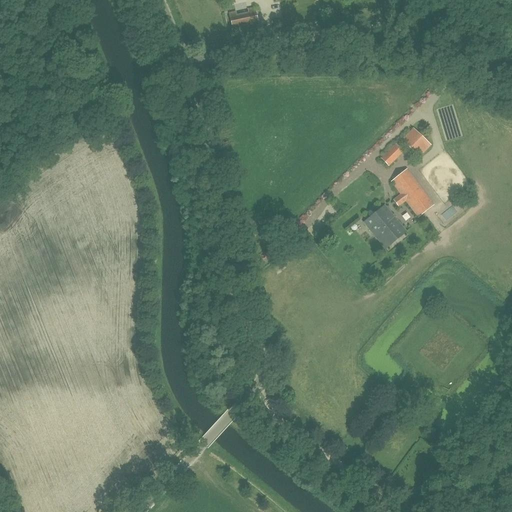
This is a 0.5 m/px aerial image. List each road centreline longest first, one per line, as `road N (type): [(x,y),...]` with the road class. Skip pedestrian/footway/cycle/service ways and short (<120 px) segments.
road 1 (tertiary): [(140,511),(250,395),(262,371),(234,289),(190,63)]
road 2 (tertiary): [(511,94),(413,37),(385,31),(337,31),(190,63)]
road 3 (track): [(235,292),(465,65)]
road 4 (track): [(419,511),(250,395)]
